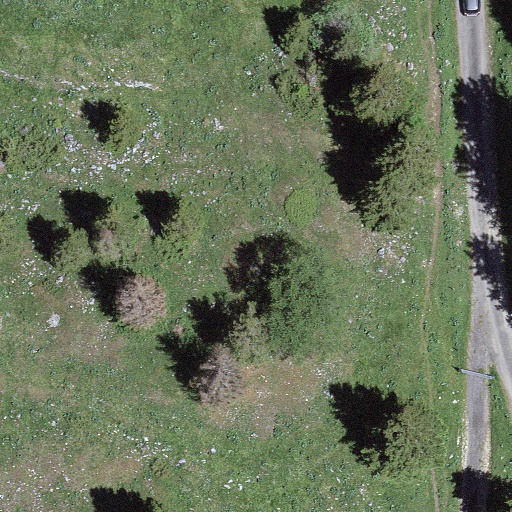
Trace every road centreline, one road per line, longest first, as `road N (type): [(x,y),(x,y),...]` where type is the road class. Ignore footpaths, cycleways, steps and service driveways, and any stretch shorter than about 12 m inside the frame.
road 1 (track): [(471,0),(490,261)]
road 2 (track): [(490,261),(471,511)]
